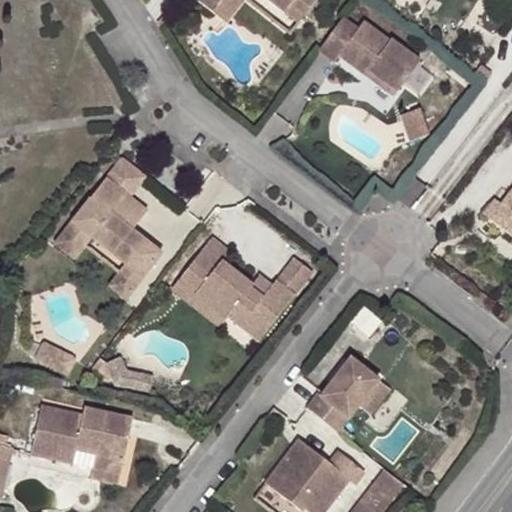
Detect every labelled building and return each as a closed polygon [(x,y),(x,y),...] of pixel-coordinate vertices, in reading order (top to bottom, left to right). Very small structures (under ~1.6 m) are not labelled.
[(209,0),(209,1),(235,24),(253,0),(209,0)] [(282,0),(293,8),(299,0),(314,12),(322,0),(282,0)] [(299,0),(293,8),(308,20),(314,12),(299,0)] [(182,22),(177,15),(167,23),(172,30),(182,22)] [(370,28),(352,15),(325,51),(345,66),(351,57),(376,76),(381,69),(408,88),(432,57),(402,33),(397,38),(376,21),(370,28)] [(496,71),(484,62),(478,70),(490,79),(496,71)] [(381,69),(376,76),(401,97),(408,88),(381,69)] [(420,108),(404,113),(412,138),(429,133),(420,108)] [(150,177),(125,158),(58,244),(78,262),(87,249),(95,240),(127,265),(119,277),(110,288),(128,303),(162,256),(137,232),(152,213),(154,210),(135,195),(150,177)] [(511,194),(507,201),(499,196),(485,213),(511,233),(511,194)] [(215,237),(191,271),(208,284),(202,291),(232,318),(262,341),(297,295),(281,280),(275,286),(265,300),(253,290),(258,283),(229,261),(234,253),(215,237)] [(127,265),(95,240),(87,249),(119,277),(127,265)] [(281,280),(297,295),(315,270),(298,257),(281,280)] [(208,284),(191,271),(177,289),(193,303),(202,291),(208,284)] [(263,277),(258,283),(253,290),(265,300),(275,286),(263,277)] [(202,291),(193,303),(223,330),(232,318),(202,291)] [(386,320),(369,305),(354,324),(371,338),(374,334),(384,342),(396,328),(386,320)] [(80,359),(49,342),(41,357),(72,374),(80,359)] [(312,406),(337,425),(348,412),(357,418),(386,379),(358,354),(327,392),(323,390),(312,406)] [(132,370),(126,356),(111,363),(104,357),(96,368),(111,380),(116,377),(119,385),(154,392),(158,375),(132,370)] [(36,451),(79,461),(83,446),(103,451),(97,466),(127,472),(137,419),(88,409),(87,415),(47,404),(36,451)] [(337,425),(346,432),(357,418),(348,412),(337,425)] [(0,442),(12,444),(14,434),(0,431),(0,442)] [(0,460),(15,464),(19,445),(12,444),(0,442),(0,460)] [(299,445),(274,478),(290,491),(283,501),(299,511),(333,511),(356,485),(360,488),(370,473),(343,453),(331,467),(299,445)] [(83,446),(79,461),(97,466),(103,451),(83,446)] [(0,485),(9,488),(15,464),(0,460),(0,485)] [(127,472),(97,466),(94,478),(124,485),(127,472)] [(395,470),(382,486),(402,501),(414,485),(395,470)] [(290,491),(274,478),(265,488),(283,501),(290,491)] [(9,488),(0,485),(0,499),(6,501),(9,488)] [(393,511),(402,501),(382,486),(361,511),(393,511)]
